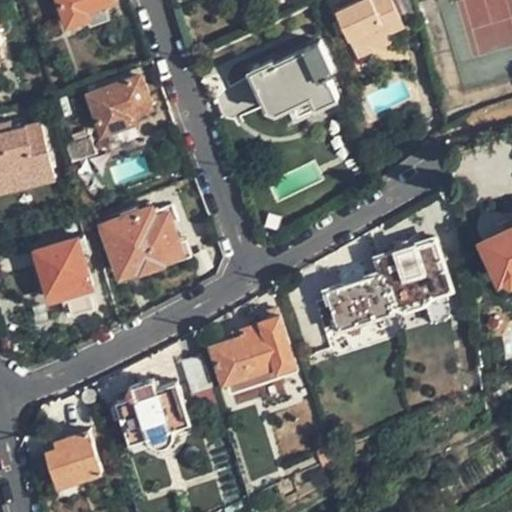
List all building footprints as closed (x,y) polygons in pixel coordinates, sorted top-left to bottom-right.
[(61,0),(69,22),(89,15),(91,22),(109,16),(104,1),(107,0),(61,0)] [(353,0),(340,6),(345,15),(350,28),(359,45),(392,31),(407,24),(404,18),(421,10),(418,0),(353,0)] [(340,33),(350,28),(345,15),(334,19),(340,33)] [(395,39),(392,31),(359,45),(363,54),(395,39)] [(315,89),(320,101),(340,92),(330,71),(336,66),(323,37),(309,43),(310,47),(274,63),(273,61),(257,68),(273,103),(279,105),(296,97),(315,89)] [(123,116),(138,111),(154,105),(142,72),(92,89),(106,129),(126,123),(123,116)] [(315,89),(296,97),(301,109),(320,101),(315,89)] [(140,118),(138,111),(123,116),(126,123),(140,118)] [(0,120),(0,189),(55,176),(41,119),(13,126),(11,118),(0,120)] [(94,134),(70,142),(76,161),(100,154),(94,134)] [(125,208),(126,215),(107,220),(123,271),(140,265),(141,268),(166,259),(164,254),(182,248),(169,211),(157,215),(154,205),(141,209),(139,204),(125,208)] [(88,230),(96,228),(92,215),(83,218),(88,230)] [(511,224),(488,235),(505,272),(510,270),(511,270),(511,224)] [(456,282),(438,233),(382,253),(388,267),(398,296),(401,295),(434,283),(436,289),(456,282)] [(98,286),(82,234),(37,246),(52,298),(68,293),(74,312),(94,306),(89,288),(98,286)] [(346,326),(401,306),(398,296),(388,267),(370,273),(349,281),(332,287),(334,295),(322,299),(331,325),(344,320),(346,326)] [(349,281),(370,273),(369,268),(364,267),(350,272),(347,276),(349,281)] [(430,298),(436,289),(434,283),(401,295),(403,302),(409,305),(430,298)] [(276,365),(278,369),(298,363),(278,305),(259,311),(261,319),(243,326),(244,331),(212,342),(225,381),(229,379),(276,365)] [(197,390),(215,384),(204,350),(185,356),(197,390)] [(280,377),(278,369),(276,365),(229,379),(232,392),(280,377)] [(129,395),(119,397),(131,437),(147,432),(152,438),(160,441),(167,441),(172,435),(174,428),(175,423),(190,418),(178,379),(158,385),(155,376),(132,382),(128,388),(129,395)] [(102,468),(89,426),(57,436),(60,445),(50,448),(60,482),(102,468)] [(325,460),(341,454),(336,439),(319,446),(325,460)]
